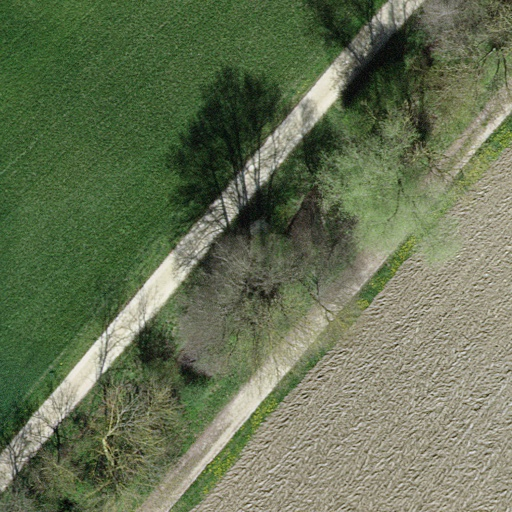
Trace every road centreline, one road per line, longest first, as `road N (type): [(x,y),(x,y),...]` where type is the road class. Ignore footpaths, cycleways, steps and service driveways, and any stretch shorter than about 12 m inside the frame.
road 1 (track): [(413,0),(255,169),(0,474)]
road 2 (track): [(164,511),(374,259),(511,113)]
